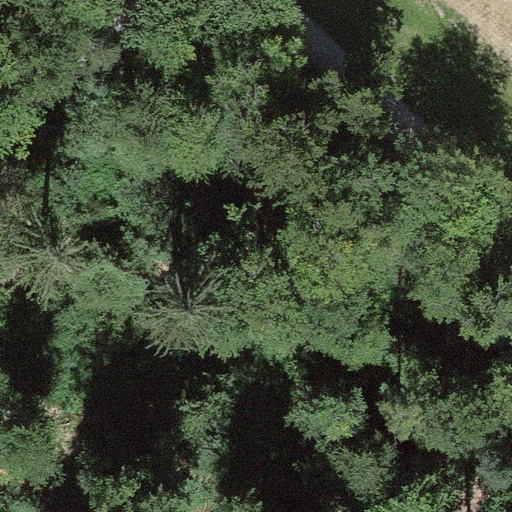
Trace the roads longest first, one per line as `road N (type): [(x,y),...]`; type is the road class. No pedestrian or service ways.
road 1 (track): [(511,197),(312,0)]
road 2 (track): [(0,121),(142,0)]
